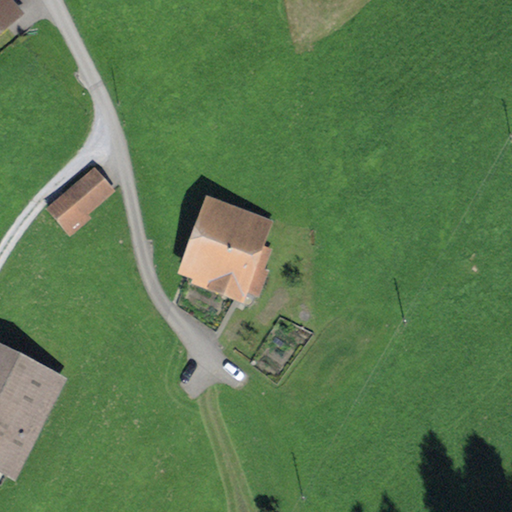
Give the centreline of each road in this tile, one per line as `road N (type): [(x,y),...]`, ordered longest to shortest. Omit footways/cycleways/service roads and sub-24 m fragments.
road 1 (unclassified): [(230,374),(150,286),(118,139)]
road 2 (residential): [(118,139),(58,0)]
